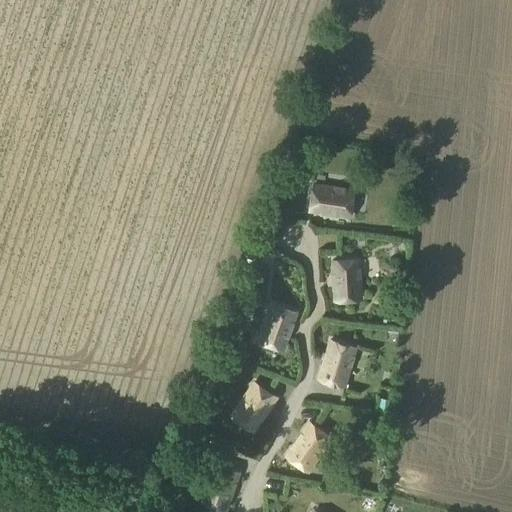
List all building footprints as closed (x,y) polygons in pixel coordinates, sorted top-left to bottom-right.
[(314,181),(307,220),(324,223),(325,219),(333,220),(333,218),(352,221),(354,213),(362,214),(365,197),(356,195),(357,188),(314,181)] [(361,255),(331,257),(333,301),(364,299),(361,255)] [(271,299),(257,341),(286,351),(300,309),(271,299)] [(330,336),(316,380),(346,389),(360,346),(330,336)] [(255,378),(231,416),(253,430),(277,392),(255,378)] [(310,418),(283,458),(310,476),(335,435),(310,418)] [(214,460),(201,502),(225,510),(239,468),(214,460)] [(102,480),(100,494),(139,501),(142,488),(102,480)] [(65,485),(55,511),(72,511),(80,491),(65,485)]
